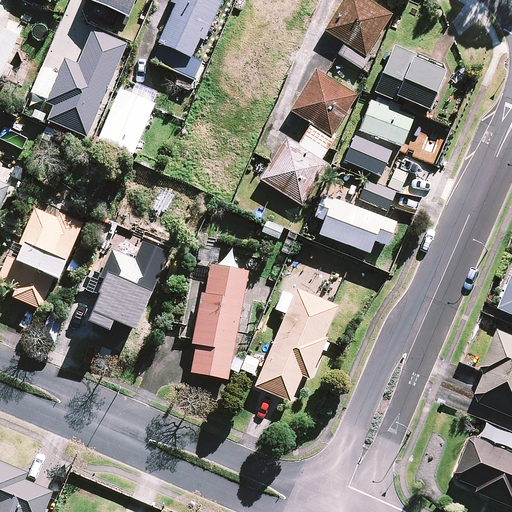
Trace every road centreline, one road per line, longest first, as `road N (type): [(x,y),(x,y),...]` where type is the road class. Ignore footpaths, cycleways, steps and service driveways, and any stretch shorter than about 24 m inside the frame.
road 1 (residential): [(511,123),(338,511)]
road 2 (residential): [(0,377),(322,511)]
